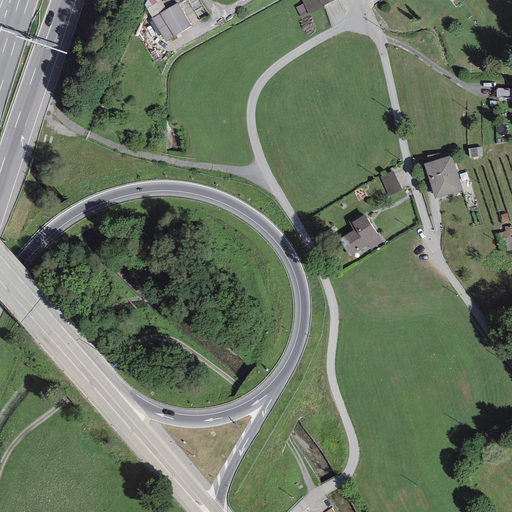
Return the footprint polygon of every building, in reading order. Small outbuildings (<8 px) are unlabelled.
[(296,8),(301,19),(335,0),(301,0),(303,4),(296,8)] [(180,5),(155,21),(169,41),(193,26),(180,5)] [(452,155),(424,164),(435,199),(463,191),(452,155)] [(393,171),(380,177),(389,196),(402,190),(393,171)] [(383,242),(365,215),(362,217),(360,214),(348,222),(353,231),(338,240),(350,257),(368,245),(371,249),(383,242)]
